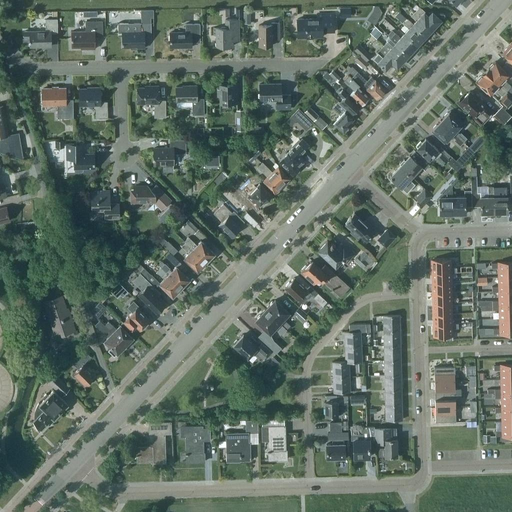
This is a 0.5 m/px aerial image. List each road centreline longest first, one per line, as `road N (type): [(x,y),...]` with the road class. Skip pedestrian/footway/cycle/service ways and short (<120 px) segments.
road 1 (tertiary): [(119,414),(347,170)]
road 2 (residential): [(119,414),(33,145)]
road 3 (residential): [(309,487),(313,356),(358,303),(417,295)]
road 4 (residential): [(74,460),(111,493),(309,487)]
road 5 (tertiary): [(347,170),(503,0)]
road 6 (residential): [(314,65),(120,69)]
road 7 (residential): [(120,69),(27,68),(0,48)]
